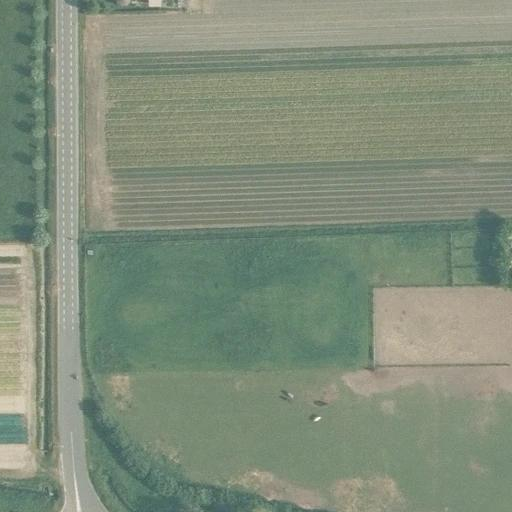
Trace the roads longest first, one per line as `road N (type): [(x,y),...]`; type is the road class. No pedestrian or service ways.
road 1 (unclassified): [(67,238),(71,452),(82,511)]
road 2 (unclassified): [(67,238),(66,0)]
